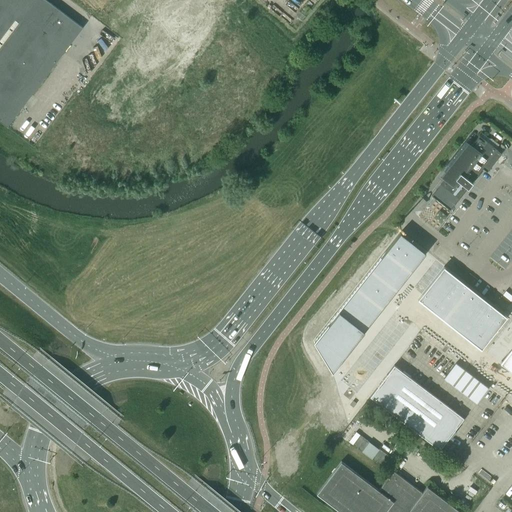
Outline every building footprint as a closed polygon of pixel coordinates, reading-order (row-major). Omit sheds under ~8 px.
[(82,28),(50,3),(45,0),(0,0),(0,121),(7,127),(82,28)] [(445,179),(431,196),(450,210),(467,188),(468,189),(468,188),(470,186),(471,183),(472,184),(472,183),(483,169),(487,172),(501,154),(497,150),(498,150),(479,135),(478,134),(476,136),(477,137),(471,146),(469,145),(468,145),(467,144),(441,176),(443,178),(445,179)] [(400,233),(385,251),(411,271),(416,265),(418,262),(425,253),(400,233)] [(385,251),(371,269),(397,289),(398,287),(404,280),(406,277),(411,271),(385,251)] [(418,299),(417,299),(419,301),(420,300),(426,305),(427,306),(430,308),(429,308),(431,309),(456,277),(445,268),(443,267),(418,299)] [(371,269),(357,287),(382,307),(387,301),(388,301),(390,298),(395,291),(397,289),(371,269)] [(456,277),(431,309),(432,310),(438,315),(439,316),(440,316),(442,318),(443,319),(468,287),(457,278),(456,277)] [(357,287),(338,310),(364,331),(370,323),(375,316),(378,313),(377,313),(382,307),(357,287)] [(468,287),(443,319),(444,320),(445,320),(451,325),(452,326),(455,328),(454,328),(456,329),(481,297),(470,288),(468,287)] [(481,297),(456,329),(457,330),(463,334),(463,335),(465,336),(467,337),(467,338),(468,339),(494,307),(482,298),(481,297)] [(494,307),(468,339),(470,340),(476,344),(476,345),(477,346),(477,345),(480,347),(479,348),(481,349),(506,317),(505,315),(505,316),(495,308),(494,307)] [(337,311),(314,341),(329,366),(332,371),(337,365),(338,363),(341,360),(340,360),(346,353),(348,351),(348,350),(358,338),(359,337),(361,335),(360,335),(362,333),(364,331),(338,310),(338,311),(337,311)] [(501,361),(500,362),(501,363),(511,372),(511,348),(502,361),(501,361)] [(476,403),(488,388),(455,363),(444,379),(476,403)] [(455,412),(394,365),(370,397),(439,450),(448,438),(454,430),(455,431),(465,418),(456,411),(455,412)] [(461,511),(427,486),(422,492),(393,470),(378,490),(341,461),(316,494),(339,511),(461,511)]
